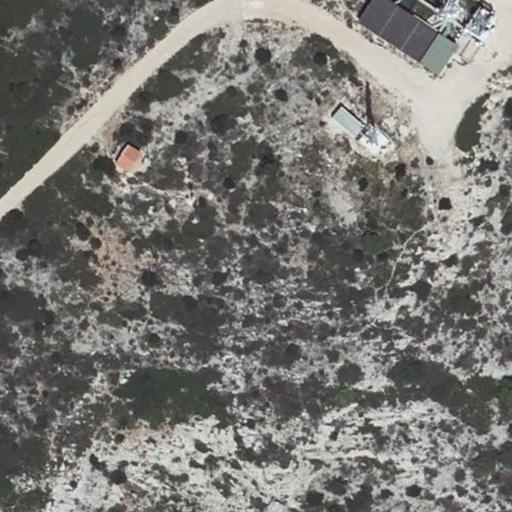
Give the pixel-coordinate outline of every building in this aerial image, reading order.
[(440,33),(382,0),(368,0),(353,24),(441,75),(457,49),(471,58),(482,40),(466,31),(458,45),(439,34),(440,33)] [(498,12),(482,3),(468,27),(484,36),(498,12)] [(365,123),(341,107),(333,119),(357,135),(365,123)] [(390,138),(373,127),(361,144),(379,155),(390,138)] [(142,148),(130,141),(119,160),(131,167),(142,148)]
